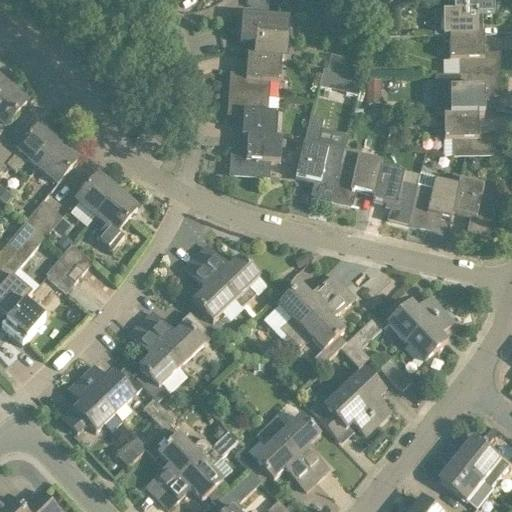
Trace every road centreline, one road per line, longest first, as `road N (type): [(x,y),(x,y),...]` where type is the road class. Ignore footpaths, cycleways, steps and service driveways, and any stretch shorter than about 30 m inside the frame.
road 1 (residential): [(511,272),(185,196)]
road 2 (residential): [(12,432),(24,398),(132,283),(185,196)]
road 3 (residential): [(185,196),(78,116),(0,21)]
road 4 (residential): [(162,0),(181,33),(201,130),(185,196)]
road 5 (residential): [(358,511),(467,373)]
